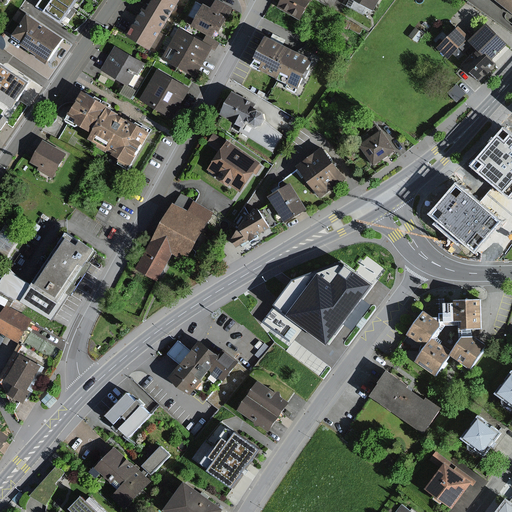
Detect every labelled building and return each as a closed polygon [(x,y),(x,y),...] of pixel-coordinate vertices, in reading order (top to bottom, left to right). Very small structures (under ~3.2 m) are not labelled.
[(59,0),(43,0),(38,7),(61,23),(71,8),(59,0)] [(59,0),(71,8),(77,0),(59,0)] [(184,2),(180,0),(156,0),(156,1),(177,14),(184,2)] [(198,19),(205,4),(197,0),(190,15),(198,19)] [(211,6),(201,22),(222,35),(239,7),(227,0),(223,0),(217,9),(211,6)] [(309,0),(308,0),(280,0),(276,7),(299,19),(309,0)] [(363,0),(379,9),(384,0),(363,0)] [(177,14),(156,1),(147,16),(169,28),(177,14)] [(19,9),(13,19),(23,26),(30,17),(19,9)] [(169,28),(147,16),(145,14),(133,34),(157,48),(169,28)] [(15,38),(48,62),(64,40),(30,17),(23,26),(15,38)] [(486,49),(497,59),(511,43),(511,39),(494,22),(476,39),(486,49)] [(187,26),(169,56),(200,74),(218,45),(187,26)] [(463,28),(442,48),(453,59),(474,39),(463,28)] [(298,89),(313,60),(267,37),(252,66),(298,89)] [(497,59),(486,49),(468,66),(483,82),(501,65),(497,59)] [(117,50),(104,75),(133,90),(146,64),(117,50)] [(31,81),(0,61),(0,100),(13,108),(31,81)] [(159,69),(140,101),(172,119),(190,88),(159,69)] [(90,93),(79,114),(102,126),(96,136),(124,151),(121,158),(135,165),(155,129),(90,93)] [(250,97),(237,96),(226,115),(243,125),(240,131),(277,152),(286,132),(250,97)] [(390,128),(370,142),(381,159),(401,146),(390,128)] [(511,138),(502,130),(472,166),(507,197),(511,191),(511,138)] [(222,151),(228,140),(214,133),(209,145),(222,151)] [(39,168),(37,172),(53,181),(68,155),(44,141),(31,163),(39,168)] [(217,171),(250,192),(268,162),(235,142),(217,171)] [(332,148),(305,167),(325,196),(353,176),(332,148)] [(297,182),(276,195),(293,221),(314,208),(297,182)] [(455,185),(430,215),(472,251),(498,222),(455,185)] [(185,262),(210,216),(191,205),(187,213),(172,205),(138,267),(157,277),(170,254),(185,262)] [(277,227),(266,207),(258,211),(237,237),(244,246),(277,227)] [(0,250),(7,256),(20,239),(4,228),(0,233),(0,250)] [(68,233),(23,302),(51,320),(71,289),(78,278),(95,251),(68,233)] [(291,280),(272,305),(326,346),(371,286),(340,263),(291,280)] [(484,326),(483,300),(456,301),(456,319),(464,319),(464,327),(484,326)] [(13,305),(0,328),(24,342),(38,319),(13,305)] [(425,311),(409,334),(428,347),(435,338),(444,324),(425,311)] [(266,344),(251,334),(245,344),(260,354),(266,344)] [(454,351),(452,354),(463,361),(473,367),(487,345),(474,337),(463,338),(454,351)] [(188,349),(178,362),(167,376),(188,392),(191,390),(222,414),(254,372),(223,347),(217,354),(197,338),(188,349)] [(454,351),(435,338),(428,347),(418,361),(438,375),(452,354),(454,351)] [(177,340),(167,354),(178,362),(188,349),(177,340)] [(17,396),(31,403),(39,389),(33,386),(45,364),(25,353),(11,378),(23,384),(17,396)] [(440,409),(385,373),(369,397),(424,432),(440,409)] [(511,376),(509,374),(494,394),(511,407),(511,376)] [(266,381),(256,396),(287,417),(297,403),(266,381)] [(156,413),(137,395),(118,414),(137,433),(156,413)] [(256,396),(246,410),(261,420),(262,426),(268,425),(277,431),(287,417),(256,396)] [(493,436),(476,422),(462,438),(480,452),(493,436)] [(0,451),(14,436),(1,424),(0,425),(0,451)] [(226,462),(219,471),(239,486),(265,452),(246,437),(240,445),(231,439),(218,456),(226,462)] [(116,446),(95,467),(118,490),(113,495),(125,507),(151,481),(116,446)] [(144,467),(153,475),(172,454),(163,446),(144,467)] [(52,465),(35,499),(49,506),(66,472),(52,465)] [(467,484),(443,465),(426,486),(450,505),(467,484)] [(189,482),(169,509),(173,511),(221,511),(225,507),(189,482)] [(105,511),(86,495),(76,507),(82,511),(105,511)] [(511,511),(511,505),(505,500),(495,511),(511,511)]
